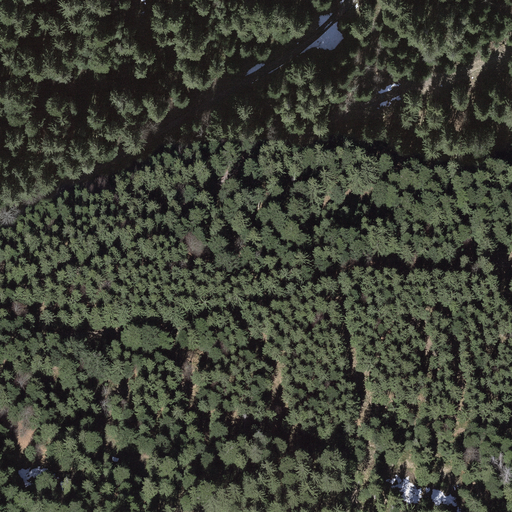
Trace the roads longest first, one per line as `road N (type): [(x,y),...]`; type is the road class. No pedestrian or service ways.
road 1 (track): [(0,296),(158,241),(230,172),(511,50)]
road 2 (track): [(0,343),(142,332),(230,316),(334,280),(511,261)]
road 3 (track): [(0,230),(308,42),(353,0)]
